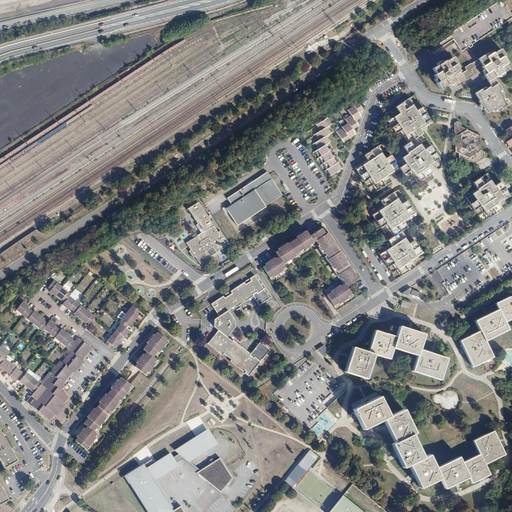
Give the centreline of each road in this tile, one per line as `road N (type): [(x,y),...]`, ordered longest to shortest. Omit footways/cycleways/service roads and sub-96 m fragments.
road 1 (residential): [(0,276),(381,28)]
road 2 (primary): [(0,59),(225,0)]
road 3 (primary): [(193,0),(0,50)]
road 4 (residential): [(321,209),(339,197),(378,91),(408,72)]
road 5 (residential): [(511,213),(381,297)]
road 6 (residential): [(321,209),(207,284)]
